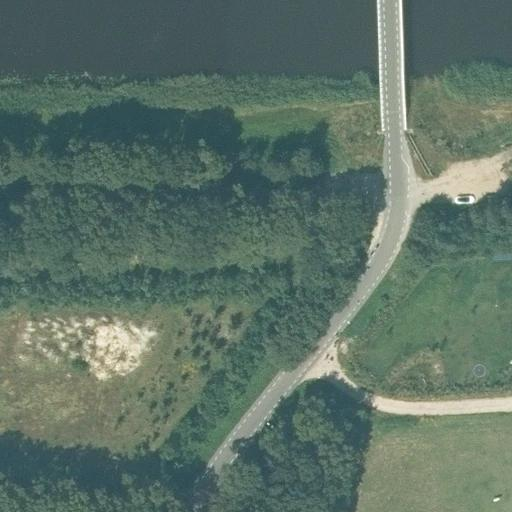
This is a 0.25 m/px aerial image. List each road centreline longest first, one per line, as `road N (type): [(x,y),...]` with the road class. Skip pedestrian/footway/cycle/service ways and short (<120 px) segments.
road 1 (tertiary): [(187,511),(387,249),(398,200),(388,0)]
road 2 (track): [(0,187),(398,182)]
